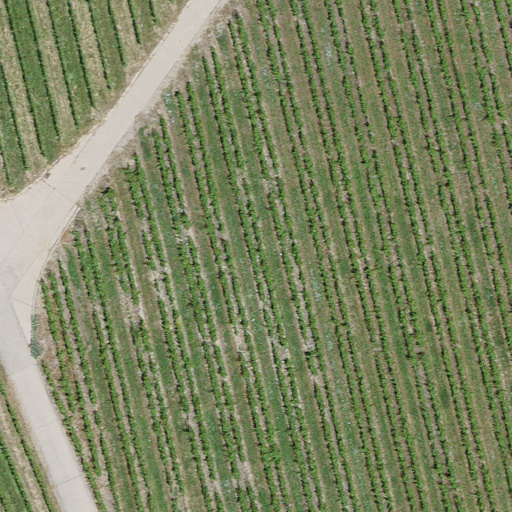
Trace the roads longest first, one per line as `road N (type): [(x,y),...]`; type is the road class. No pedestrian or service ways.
road 1 (track): [(0,279),(206,0)]
road 2 (track): [(0,327),(78,511)]
